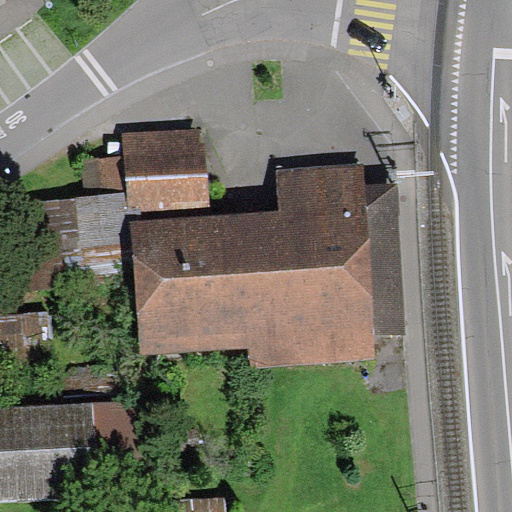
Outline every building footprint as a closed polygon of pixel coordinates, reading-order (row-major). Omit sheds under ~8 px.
[(203,135),(127,137),(127,159),(127,198),(129,214),(211,212),(203,135)] [(84,201),(127,198),(127,159),(83,162),(84,201)] [(280,217),(132,226),(135,268),(141,360),(249,354),(252,372),(376,365),(375,339),(367,190),(366,168),(278,174),(280,217)] [(375,339),(407,338),(400,188),(367,190),(375,339)] [(129,214),(127,198),(84,201),(39,204),(43,277),(135,268),(132,226),(129,214)] [(49,316),(0,318),(0,370),(52,367),(49,316)] [(94,407),(98,472),(153,468),(150,404),(94,407)] [(94,407),(0,412),(0,505),(99,500),(98,472),(94,407)]
